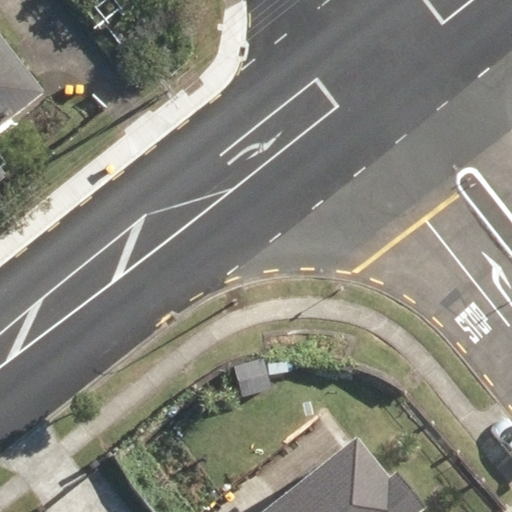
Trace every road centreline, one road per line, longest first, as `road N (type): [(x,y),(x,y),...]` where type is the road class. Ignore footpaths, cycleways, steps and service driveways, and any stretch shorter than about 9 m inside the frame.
road 1 (tertiary): [(0,344),(358,47)]
road 2 (residential): [(511,227),(358,47)]
